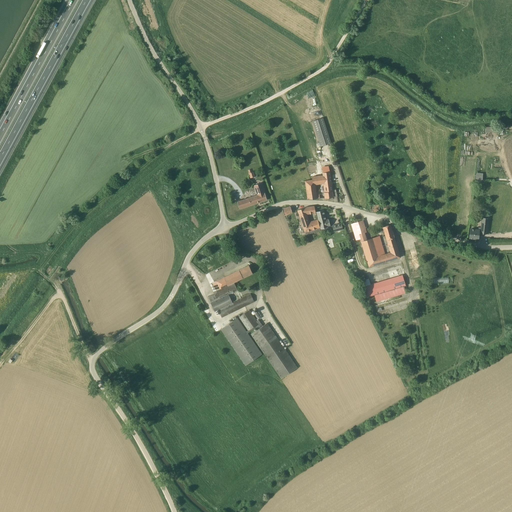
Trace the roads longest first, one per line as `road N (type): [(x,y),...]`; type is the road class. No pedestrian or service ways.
road 1 (unclassified): [(175,511),(92,363),(161,309),(193,250),(227,224)]
road 2 (unclassified): [(227,224),(287,203),(325,202),(511,245)]
road 3 (unclassified): [(227,224),(197,119),(147,43),(166,0)]
road 4 (motorway): [(0,163),(88,0)]
road 5 (motorway): [(72,0),(0,132)]
road 6 (track): [(200,129),(325,67)]
